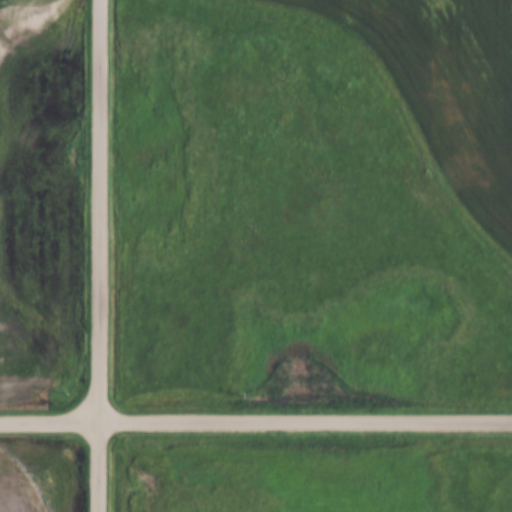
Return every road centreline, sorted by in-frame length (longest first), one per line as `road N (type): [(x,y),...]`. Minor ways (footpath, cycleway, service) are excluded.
road 1 (residential): [(0,421),(511,423)]
road 2 (residential): [(101,511),(102,0)]
